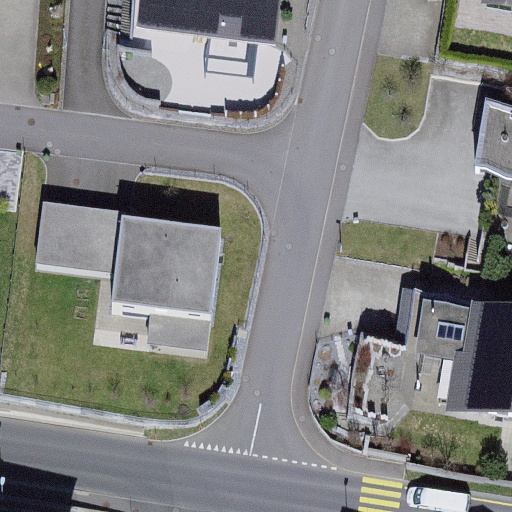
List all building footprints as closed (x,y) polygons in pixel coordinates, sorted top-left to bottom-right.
[(261,0),(116,0),(112,35),(253,56),(261,0)] [(506,24),(508,9),(511,9),(511,0),(439,0),(459,3),(457,17),(506,24)] [(447,184),(502,193),(492,255),(511,258),(511,117),(459,110),(447,184)] [(223,334),(228,250),(138,244),(139,218),(45,212),(41,276),(123,281),(120,328),(223,334)] [(511,436),(511,324),(445,314),(428,424),(511,436)]
